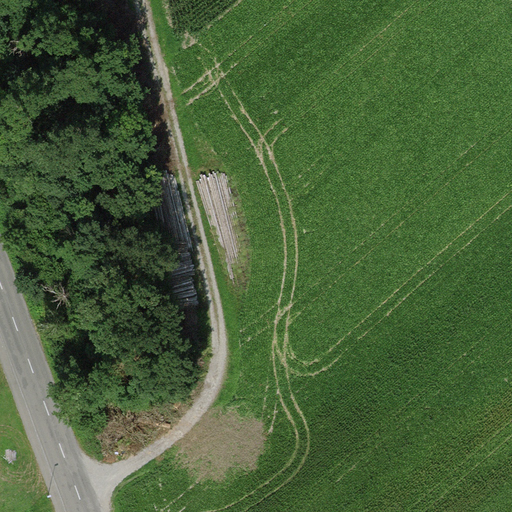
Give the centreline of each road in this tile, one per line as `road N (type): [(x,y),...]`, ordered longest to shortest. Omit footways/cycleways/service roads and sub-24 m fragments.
road 1 (track): [(76,489),(168,442),(218,372),(208,276),(139,0)]
road 2 (unclassified): [(0,280),(84,511)]
